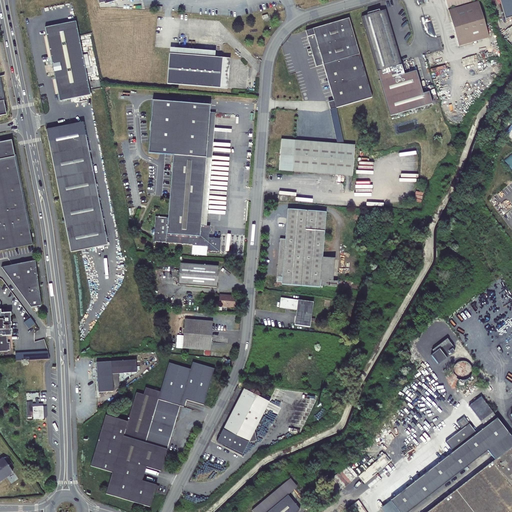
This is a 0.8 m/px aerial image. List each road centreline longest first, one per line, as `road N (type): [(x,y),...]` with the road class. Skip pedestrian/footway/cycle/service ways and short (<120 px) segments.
road 1 (unclassified): [(364,0),(291,25),(271,54),(244,347),(165,511)]
road 2 (primary): [(76,497),(50,227),(5,0)]
road 3 (primary): [(0,11),(57,340),(63,465),(54,499)]
